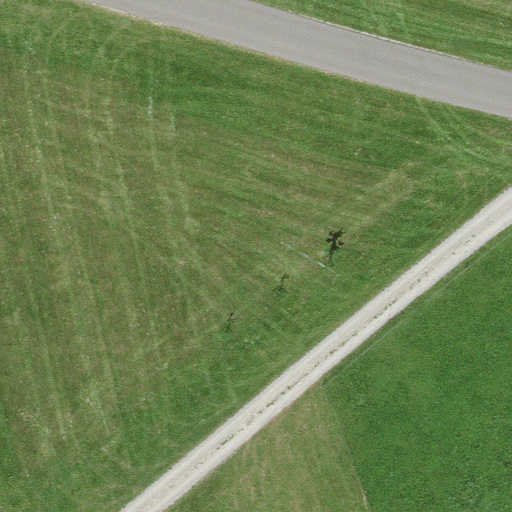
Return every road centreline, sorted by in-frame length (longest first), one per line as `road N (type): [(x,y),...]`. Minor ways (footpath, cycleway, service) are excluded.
road 1 (track): [(511,218),(158,511)]
road 2 (unclassified): [(176,0),(511,96)]
